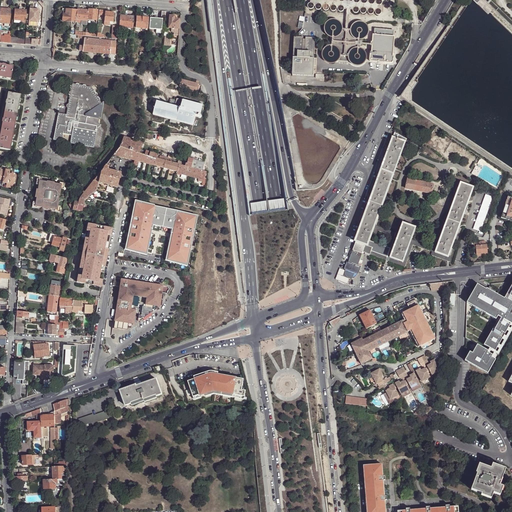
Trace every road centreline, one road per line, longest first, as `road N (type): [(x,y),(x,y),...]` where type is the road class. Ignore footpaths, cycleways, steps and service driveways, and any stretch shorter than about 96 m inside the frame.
road 1 (motorway): [(224,0),(260,199),(300,511)]
road 2 (motorway): [(317,511),(242,0)]
road 3 (motorway): [(216,0),(253,318)]
road 4 (tertiary): [(443,0),(325,205)]
road 5 (motorway): [(306,219),(290,193),(251,0)]
road 6 (tertiary): [(335,511),(316,315)]
road 7 (secondary): [(189,347),(6,413)]
road 8 (tertiary): [(255,336),(281,511)]
road 9 (residential): [(25,173),(10,336)]
road 10 (secondary): [(378,288),(511,266)]
